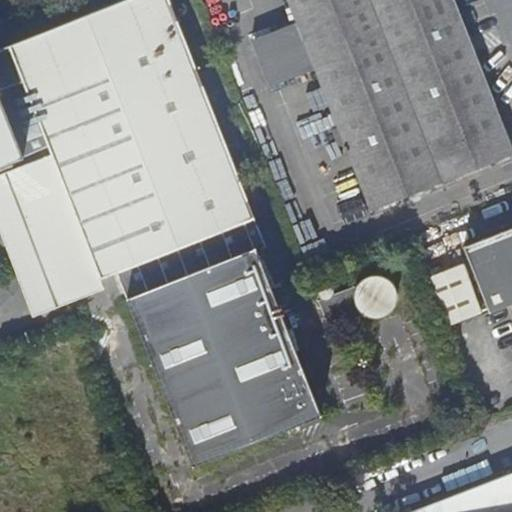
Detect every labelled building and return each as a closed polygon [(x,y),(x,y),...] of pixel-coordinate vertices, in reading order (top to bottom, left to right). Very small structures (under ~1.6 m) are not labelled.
[(0,170),(49,151),(51,157),(100,280),(116,274),(128,306),(257,256),(256,253),(265,249),(168,0),(133,0),(0,51),(0,170)] [(288,0),(316,70),(455,15),(449,0),(288,0)] [(511,156),(455,15),(316,70),(372,211),(511,156)] [(52,299),(100,280),(51,157),(5,176),(52,299)] [(511,227),(460,248),(485,312),(504,305),(511,302),(511,227)] [(319,417),(257,256),(128,306),(190,468),(319,417)] [(511,511),(511,471),(410,511),(511,511)]
